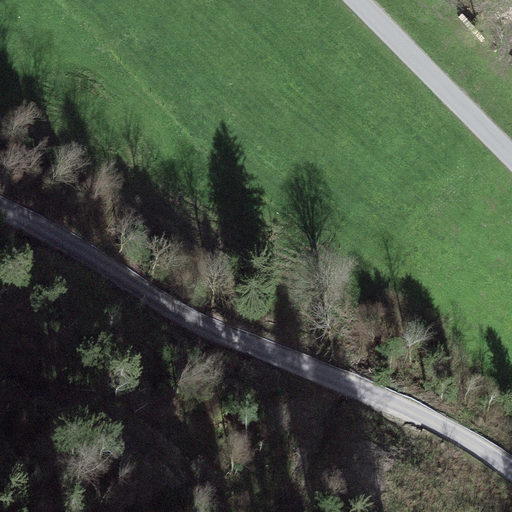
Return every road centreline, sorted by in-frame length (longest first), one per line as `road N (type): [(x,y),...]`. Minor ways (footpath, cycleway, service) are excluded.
road 1 (unclassified): [(0,209),(262,349),(460,435),(511,471)]
road 2 (unclassified): [(357,0),(511,157)]
